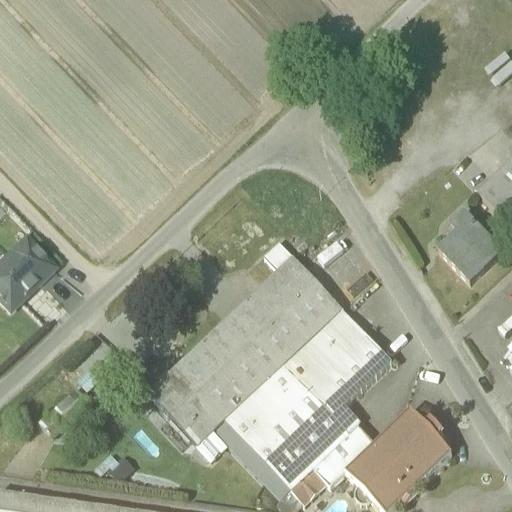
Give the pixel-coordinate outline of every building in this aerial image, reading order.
[(511,166),(477,200),(511,237),(511,166)] [(438,257),(469,290),(502,259),(464,219),(451,232),(457,238),(438,257)] [(25,246),(14,257),(26,270),(37,259),(25,246)] [(0,307),(9,318),(38,290),(22,274),(26,270),(14,257),(0,270),(0,307)] [(38,290),(39,292),(55,277),(37,259),(26,270),(22,274),(38,290)] [(216,434),(224,427),(283,371),(341,316),(292,263),(167,381),(216,434)] [(341,316),(283,371),(349,441),(358,433),(357,432),(359,429),(344,413),(391,369),(341,316)] [(84,366),(110,394),(132,373),(105,345),(84,366)] [(349,442),(349,441),(283,371),(224,427),(290,498),(313,476),(349,442)] [(147,399),(197,452),(212,438),(216,434),(167,381),(147,399)] [(39,428),(52,443),(90,409),(76,394),(39,428)] [(345,480),(374,511),(397,511),(451,461),(410,417),(374,451),(344,479),(345,480)] [(326,491),(330,494),(345,480),(344,479),(374,451),(358,433),(349,441),(349,442),(313,476),(326,491)] [(226,452),(212,438),(197,452),(211,466),(226,452)] [(120,457),(104,470),(117,485),(133,472),(120,457)] [(303,511),(326,491),(313,476),(290,498),(303,511)] [(0,511),(93,511),(0,498),(0,511)]
